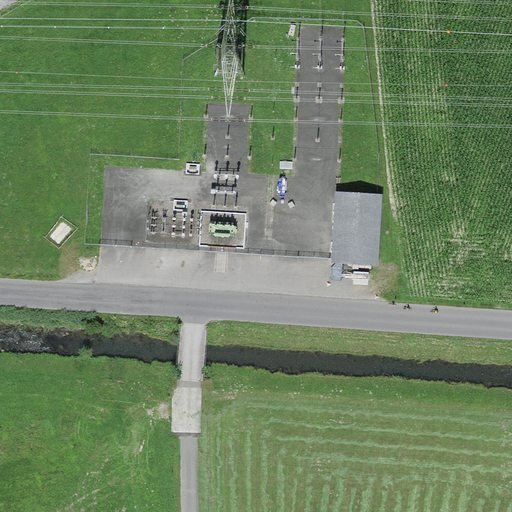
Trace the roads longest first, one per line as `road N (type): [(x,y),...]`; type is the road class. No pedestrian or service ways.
road 1 (unclassified): [(511,321),(0,286)]
road 2 (track): [(193,299),(188,511)]
